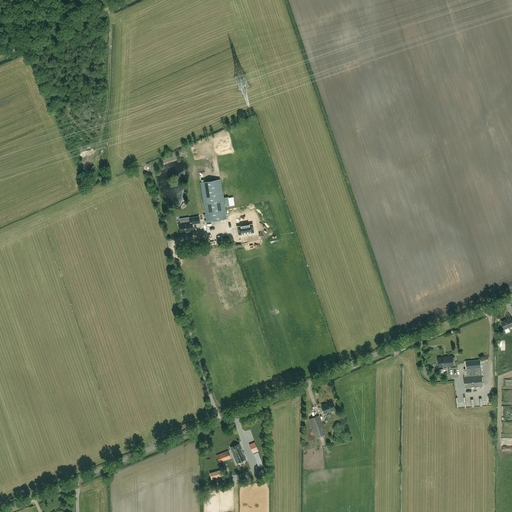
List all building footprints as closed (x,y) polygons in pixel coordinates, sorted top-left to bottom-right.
[(220,179),(200,182),(205,215),(206,221),(223,219),(226,218),(220,179)] [(179,223),(181,233),(193,231),(192,224),(200,222),(199,216),(189,218),(189,221),(179,223)] [(501,322),(505,329),(511,325),(511,319),(511,317),(506,319),(507,319),(501,322)] [(446,357),(438,358),(439,366),(448,365),(448,366),(454,365),(453,361),(454,360),(455,360),(455,357),(454,357),(453,357),(453,356),(446,356),(446,357)] [(480,359),(466,361),(466,363),(466,369),(481,368),(480,359)] [(470,387),(473,387),(483,386),(482,375),(464,376),(465,388),(470,387)] [(322,408),(324,413),(332,410),(335,409),(332,401),(321,405),(322,408)] [(322,425),(319,415),(309,418),(316,437),(319,436),(326,434),(322,425)] [(253,452),(258,450),(255,442),(249,444),(253,452)] [(239,443),(230,447),(232,452),(234,455),(233,455),(236,462),(246,459),(243,453),(243,452),(239,443)] [(230,457),(228,450),(216,455),(219,462),(230,457)] [(223,476),(221,471),(221,470),(210,473),(211,479),(223,476)]
